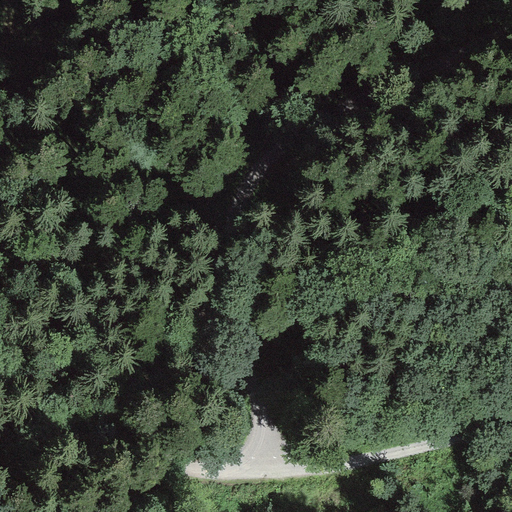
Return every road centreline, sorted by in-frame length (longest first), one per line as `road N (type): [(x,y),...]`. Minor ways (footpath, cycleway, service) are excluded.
road 1 (track): [(511,30),(321,127),(250,182),(233,236),(230,300),(246,372),(292,474)]
road 2 (track): [(292,474),(190,471),(64,446),(0,462)]
road 3 (track): [(511,428),(292,474)]
